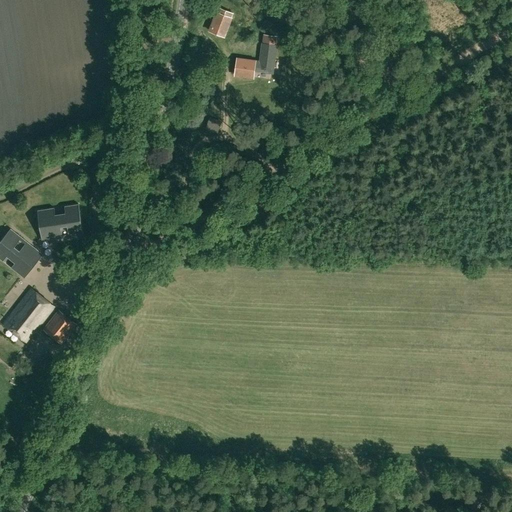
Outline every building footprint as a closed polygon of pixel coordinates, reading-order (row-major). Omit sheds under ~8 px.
[(220,7),(219,13),(217,12),(210,31),(225,36),(232,17),(234,13),(220,7)] [(276,45),(275,45),(276,36),(264,35),(263,44),(262,44),(260,62),(237,59),(235,76),(253,78),(254,71),(273,73),(276,45)] [(55,207),(38,210),(43,240),(84,234),(79,203),(65,205),(66,213),(56,214),(55,207)] [(11,228),(0,242),(0,258),(3,261),(7,256),(15,262),(12,267),(25,278),(44,253),(11,228)] [(4,323),(27,342),(55,306),(32,288),(4,323)] [(59,309),(44,329),(62,343),(78,324),(59,309)]
